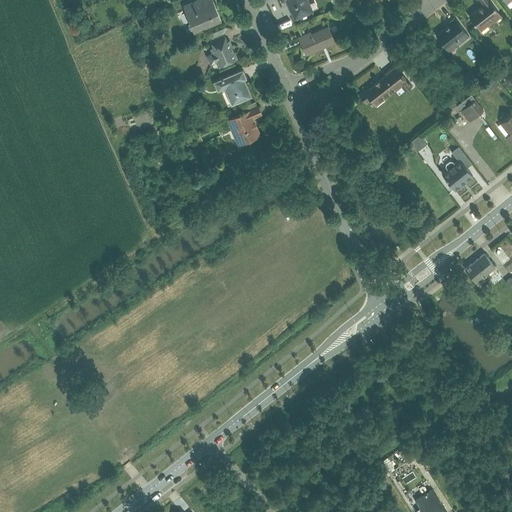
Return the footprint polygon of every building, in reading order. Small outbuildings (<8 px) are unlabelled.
[(194,32),(221,20),(212,0),(202,0),(183,8),(194,32)] [(282,0),(286,0),(295,18),(313,11),(308,0),(282,0)] [(489,27),(502,17),(488,0),(478,0),(483,5),(469,16),(481,31),(488,26),(489,27)] [(449,53),(469,36),(455,18),(449,23),(450,25),(436,36),(449,53)] [(306,55),(335,42),(328,26),(311,33),(310,32),(298,37),(306,55)] [(218,67),(238,59),(235,52),(233,52),(232,49),(232,47),(230,40),(226,42),(223,34),(210,40),(213,48),(210,49),(212,53),(206,55),(210,65),(216,63),(218,67)] [(506,58),(499,64),(502,68),(510,62),(506,58)] [(405,92),(412,87),(403,75),(401,76),(393,66),(383,74),(384,76),(366,90),(365,89),(358,94),(366,104),(370,101),(376,107),(401,87),(405,92)] [(246,78),(242,70),(213,82),(217,91),(224,88),(231,105),(251,96),(244,79),(246,78)] [(494,77),(485,84),(490,91),(499,85),(494,77)] [(457,105),(469,121),(483,110),(471,94),(457,105)] [(227,120),(238,146),(261,136),(253,118),(262,114),(258,107),(227,120)] [(511,146),(511,145),(511,113),(500,124),(509,135),(506,138),(511,146)] [(426,144),(419,134),(409,142),(417,151),(426,144)] [(192,135),(182,135),(182,143),(192,143),(192,135)] [(466,181),(472,176),(467,168),(472,163),(458,146),(451,152),(457,159),(453,163),(452,161),(449,161),(446,164),(445,167),(447,169),(441,173),(449,183),(449,184),(451,187),(452,187),(454,190),(461,185),(461,186),(467,181),(466,181)] [(154,197),(147,200),(153,211),(159,208),(154,197)] [(484,277),(496,268),(484,253),(465,269),(480,288),(488,281),(484,277)] [(410,443),(398,451),(405,462),(417,455),(410,443)] [(446,511),(432,489),(415,500),(420,508),(415,511),(446,511)]
